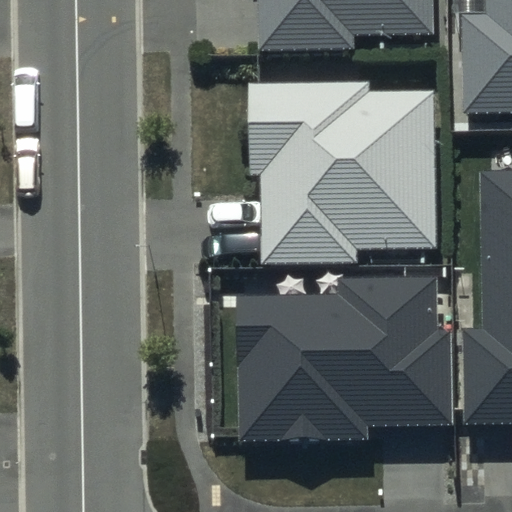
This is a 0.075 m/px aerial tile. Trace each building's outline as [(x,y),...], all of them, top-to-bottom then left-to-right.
[(258,0),(259,55),(355,53),(355,40),(433,39),(432,0),(258,0)] [(511,0),(484,0),(484,18),(462,19),(464,116),(511,114),(511,0)] [(370,87),(249,88),(250,179),(262,179),(263,268),(359,267),(358,252),(435,251),(434,96),(370,97),(370,87)] [(511,171),(481,172),(480,330),(465,330),(464,423),(511,423),(511,171)] [(341,298),(238,298),(238,369),(241,369),(241,444),(367,443),(367,428),(449,427),(448,335),(437,335),(437,280),(340,280),(341,298)]
